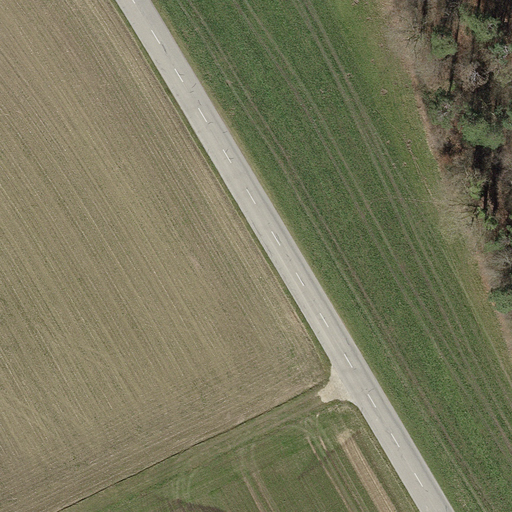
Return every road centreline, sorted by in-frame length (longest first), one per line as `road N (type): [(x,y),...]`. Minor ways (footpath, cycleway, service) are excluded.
road 1 (tertiary): [(133,0),(438,511)]
road 2 (track): [(360,380),(88,511)]
